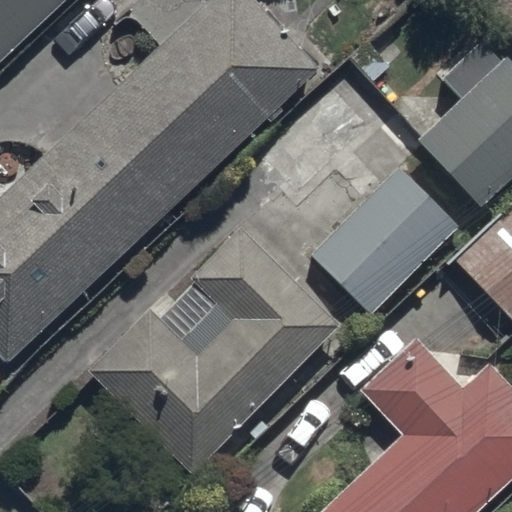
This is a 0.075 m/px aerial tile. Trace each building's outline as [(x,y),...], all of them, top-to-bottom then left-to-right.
[(257,0),(191,0),(0,182),(0,345),(12,358),(320,66),(257,0)] [(0,0),(0,55),(60,0),(0,0)] [(511,56),(503,47),(414,131),(481,203),(511,173),(511,56)] [(399,161),(308,247),(368,311),(460,225),(399,161)] [(511,197),(453,253),(511,315),(511,197)] [(146,299),(84,361),(194,471),(343,322),(245,224),(158,311),(146,299)] [(476,511),(511,480),(511,379),(494,360),(467,384),(420,331),(363,382),(401,424),(407,433),(321,511),(476,511)]
